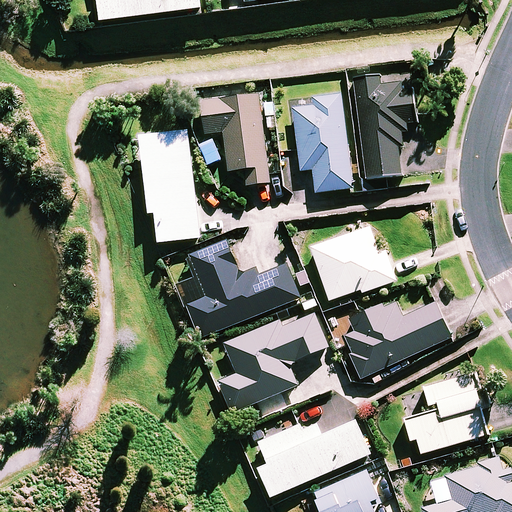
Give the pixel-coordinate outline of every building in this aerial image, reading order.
[(99,0),(103,26),(203,13),(200,0),(99,0)] [(414,92),(404,94),(403,86),(385,88),(384,82),(358,85),(370,184),(404,180),(397,128),(419,125),(414,92)] [(355,192),(343,99),(292,106),(301,175),(316,173),(319,197),(355,192)] [(272,187),(264,100),(203,106),(206,137),(226,135),(230,176),(248,174),(249,189),(272,187)] [(203,243),(191,136),(141,142),(143,168),(147,167),(152,220),(159,219),(162,247),(203,243)] [(393,269),(379,229),(314,252),(332,304),(364,293),(365,296),(398,285),(393,269)] [(242,280),(228,244),(192,258),(209,301),(189,309),(202,341),(301,301),(288,269),(259,280),(257,274),(242,280)] [(396,304),(352,325),(357,336),(346,341),(365,382),(453,342),(437,306),(403,321),(396,304)] [(331,352),(317,317),(287,330),(284,323),(226,348),(238,378),(220,385),(233,417),(300,389),(292,368),(331,352)] [(443,416),(409,426),(415,447),(423,444),(427,457),(491,439),(483,413),(493,410),(483,376),(426,392),(432,410),(441,408),(443,416)] [(373,458),(358,425),(324,440),(317,423),(262,447),(271,469),(261,474),(273,502),(373,458)] [(511,511),(511,462),(449,480),(455,503),(425,511),(511,511)] [(381,504),(371,476),(317,495),(322,511),(375,511),(374,507),(381,504)]
